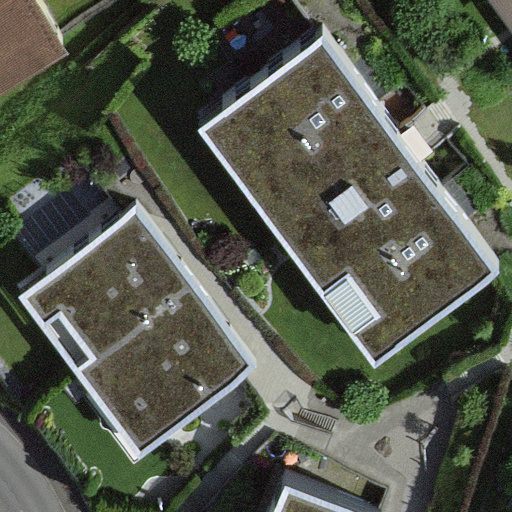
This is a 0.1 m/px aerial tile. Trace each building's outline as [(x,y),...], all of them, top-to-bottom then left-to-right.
[(0,0),(0,60),(68,10),(61,0),(0,0)] [(511,264),(511,261),(336,28),(216,117),(394,353),(511,264)] [(195,273),(138,195),(27,275),(84,353),(195,273)] [(252,351),(195,273),(84,353),(141,431),(252,351)] [(370,511),(378,495),(288,451),(258,511),(370,511)]
